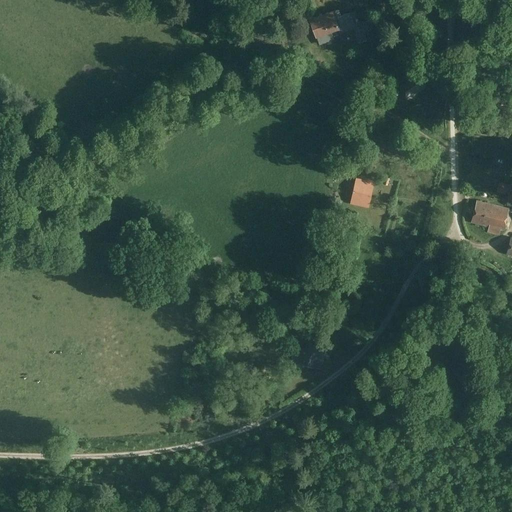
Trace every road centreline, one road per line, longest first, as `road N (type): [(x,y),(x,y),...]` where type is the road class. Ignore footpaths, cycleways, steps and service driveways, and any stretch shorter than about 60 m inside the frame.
road 1 (track): [(0,459),(159,452),(228,436),(298,405),(342,377),(458,225),(463,241),(511,291)]
road 2 (track): [(452,149),(326,81),(259,72),(175,111),(91,164),(0,199)]
road 3 (track): [(447,0),(454,204),(511,406)]
road 4 (track): [(0,218),(297,284),(406,284)]
road 5 (unknown): [(486,316),(401,340),(368,339)]
